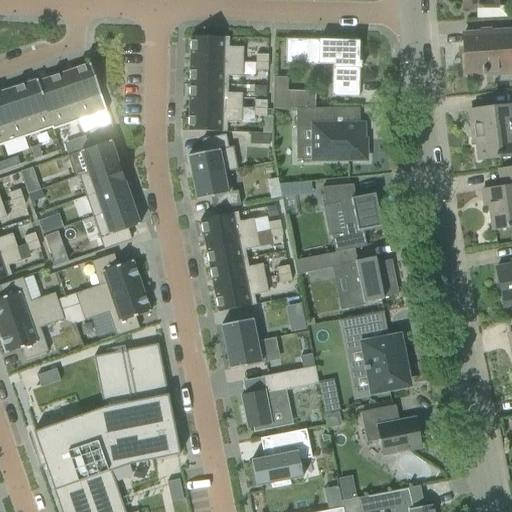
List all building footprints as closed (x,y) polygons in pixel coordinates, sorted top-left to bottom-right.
[(464,0),(464,9),(497,8),(496,0),(464,0)] [(486,76),(486,70),(511,68),(511,31),(463,35),(466,75),(483,74),(483,76),(486,76)] [(191,38),(190,62),(243,63),(243,49),(229,48),(229,39),(191,38)] [(362,55),(359,55),(359,42),(287,40),(286,62),(336,63),(335,97),(359,98),(360,69),(361,69),(362,55)] [(256,56),(256,63),(268,64),(268,56),(256,56)] [(190,62),(190,85),(228,86),(228,77),(242,77),(243,63),(190,62)] [(268,64),(256,63),(256,71),(268,71),(268,64)] [(90,65),(63,74),(80,122),(107,112),(90,65)] [(36,81),(54,131),(80,122),(63,74),(38,83),(37,81),(36,81)] [(273,92),(287,92),(288,78),(274,78),(273,78),(273,92)] [(54,131),(36,81),(10,90),(27,138),(52,129),(53,131),(54,131)] [(227,94),(228,86),(190,85),(189,108),(241,109),(242,95),(227,94)] [(27,138),(10,90),(0,93),(0,144),(1,147),(27,138)] [(255,109),(267,110),(267,102),(255,102),(255,109)] [(475,134),(478,161),(511,156),(511,108),(511,106),(470,111),(472,134),(475,134)] [(241,123),(241,109),(189,108),(188,132),(227,133),(227,123),(241,123)] [(254,117),(255,109),(242,109),(241,119),(254,119),(254,117)] [(254,117),(266,117),(267,110),(255,109),(254,117)] [(312,128),(312,161),(312,162),(366,161),(366,141),(364,141),(364,125),(360,125),(336,125),(335,109),(296,110),(296,128),(312,128)] [(93,135),(85,138),(89,149),(97,146),(93,135)] [(188,156),(193,179),(229,172),(229,173),(238,171),(234,148),(229,149),(227,135),(202,140),(205,153),(188,156)] [(261,135),(260,145),(269,146),(269,136),(261,135)] [(74,141),(78,153),(80,152),(89,149),(85,138),(85,137),(74,141)] [(87,173),(118,162),(111,142),(97,146),(89,149),(80,152),(87,173)] [(38,146),(31,149),(35,160),(42,158),(38,146)] [(8,169),(19,165),(17,157),(5,161),(8,169)] [(0,171),(8,169),(5,161),(0,163),(0,171)] [(86,197),(125,184),(118,162),(87,173),(78,176),(86,197)] [(493,231),(511,228),(511,169),(500,171),(501,184),(507,183),(507,188),(485,191),(487,206),(490,206),(493,231)] [(233,192),(229,173),(229,172),(193,179),(197,201),(210,198),(213,211),(240,206),(237,192),(233,192)] [(25,188),(28,195),(40,191),(37,184),(25,188)] [(93,219),(132,205),(125,184),(86,197),(93,219)] [(301,197),(300,184),(279,186),(281,198),(281,199),(294,197),(301,197)] [(352,199),(349,186),(322,187),(326,205),(339,203),(345,234),(332,236),(335,254),(367,247),(364,232),(385,228),(381,208),(378,209),(375,194),(352,199)] [(41,190),(40,191),(28,195),(31,203),(44,199),(41,190)] [(11,202),(22,198),(20,191),(8,194),(11,202)] [(22,198),(11,202),(14,209),(25,205),(22,198)] [(132,205),(93,219),(100,239),(140,225),(132,205)] [(269,219),(278,217),(276,206),(267,208),(269,219)] [(200,221),(205,244),(256,234),(254,220),(239,223),(238,213),(200,221)] [(42,235),(53,231),(48,218),(38,222),(42,235)] [(281,229),(280,221),(268,224),(269,231),(281,229)] [(271,239),(283,237),(281,229),(269,231),(271,239)] [(37,241),(35,234),(24,238),(26,245),(37,241)] [(259,248),(256,234),(205,244),(209,267),(247,259),(245,251),(259,248)] [(0,254),(17,248),(12,235),(0,239),(0,254)] [(26,245),(29,253),(40,249),(37,241),(26,245)] [(17,249),(17,248),(0,254),(0,279),(11,275),(8,267),(22,262),(17,249)] [(65,255),(52,259),(50,260),(53,268),(68,263),(65,255)] [(105,284),(74,295),(65,298),(67,305),(69,309),(78,305),(79,308),(141,287),(132,261),(117,267),(113,255),(91,263),(95,275),(101,272),(105,284)] [(334,269),(331,255),(294,262),(297,276),(334,269)] [(375,258),(357,262),(341,265),(342,267),(347,293),(360,290),(363,303),(363,304),(383,300),(383,298),(398,295),(392,261),(376,264),(375,258)] [(247,259),(209,267),(214,289),(265,279),(263,265),(248,268),(247,259)] [(511,265),(496,269),(503,307),(511,304),(511,265)] [(277,269),(278,277),(290,274),(289,267),(277,269)] [(290,274),(278,277),(280,284),(292,282),(290,274)] [(35,275),(25,279),(31,300),(42,297),(35,275)] [(0,327),(60,307),(57,301),(55,294),(30,302),(23,279),(0,286),(4,298),(0,299),(0,327)] [(265,279),(214,289),(218,313),(235,310),(256,306),(254,296),(268,293),(265,279)] [(74,325),(84,322),(91,320),(97,339),(115,333),(116,337),(139,329),(135,318),(150,313),(141,287),(79,308),(78,305),(69,309),(72,318),(74,325)] [(65,298),(57,301),(60,307),(67,305),(65,298)] [(60,307),(64,321),(72,318),(69,309),(67,305),(60,307)] [(60,307),(0,327),(0,335),(7,354),(22,349),(26,361),(48,353),(40,329),(64,321),(60,307)] [(339,322),(341,322),(343,322),(349,352),(363,349),(367,367),(364,368),(365,372),(368,371),(372,392),(372,393),(408,386),(405,369),(406,369),(404,355),(402,355),(398,338),(389,340),(370,344),(368,332),(384,329),(381,314),(384,314),(385,313),(385,312),(339,321),(339,322)] [(221,326),(225,348),(261,341),(257,319),(221,326)] [(304,320),(288,323),(290,334),(306,330),(304,320)] [(261,341),(225,348),(230,371),(266,364),(261,341)] [(94,358),(104,408),(33,433),(42,458),(45,457),(48,465),(45,466),(60,511),(124,511),(111,472),(129,466),(180,456),(175,429),(171,430),(170,423),(173,422),(158,345),(94,358)] [(300,357),(302,370),(315,367),(312,355),(300,357)] [(265,392),(245,395),(241,396),(248,430),(253,429),(254,433),(272,430),(269,412),(285,409),(282,392),(287,391),(318,385),(315,367),(302,370),(273,376),(262,378),(265,392)] [(45,369),(25,376),(29,388),(49,381),(45,369)] [(338,399),(322,402),(324,415),(340,412),(338,399)] [(395,406),(361,413),(367,443),(381,440),(384,456),(421,449),(415,419),(399,423),(395,406)] [(339,413),(326,415),(329,429),(342,426),(339,413)] [(264,459),(251,461),(256,488),(271,485),(272,490),(290,486),(290,481),(303,479),(300,461),(312,459),(306,431),(260,440),(264,459)] [(168,484),(173,504),(185,502),(181,481),(168,484)] [(360,511),(380,511),(390,510),(394,509),(394,511),(434,511),(433,511),(432,506),(423,508),(422,504),(424,503),(420,487),(358,499),(360,511)]
